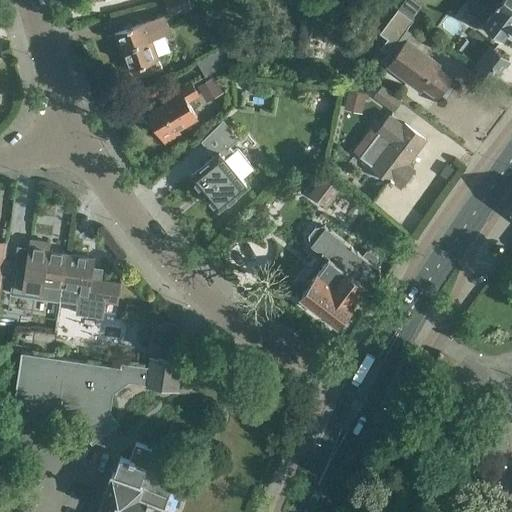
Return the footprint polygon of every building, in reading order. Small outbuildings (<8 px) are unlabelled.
[(189,0),(165,0),(170,14),(192,7),(189,0)] [(511,0),(499,0),(500,0),(499,0),(484,0),(474,15),(489,27),(488,29),(495,34),(496,32),(503,37),(506,32),(511,36),(511,0)] [(382,47),(388,52),(383,58),(389,62),(388,63),(421,88),(423,85),(438,97),(441,93),(447,98),(455,87),(449,83),(452,79),(437,67),(439,65),(406,39),(411,32),(406,28),(413,19),(398,9),(381,32),(389,37),(382,47)] [(163,14),(114,32),(128,70),(130,69),(133,78),(148,73),(144,63),(158,58),(150,38),(170,31),(163,14)] [(511,58),(490,41),(473,64),(495,81),(511,58)] [(224,47),(197,61),(205,76),(231,61),(224,47)] [(197,85),(206,101),(223,92),(214,76),(197,85)] [(201,95),(193,81),(166,97),(168,100),(148,111),(166,142),(181,133),(179,129),(199,116),(190,101),(201,95)] [(374,96),(394,111),(402,100),(382,85),(374,96)] [(362,113),(366,93),(347,89),(343,109),(362,113)] [(360,156),(372,165),(371,166),(389,179),(388,180),(392,183),(394,180),(402,186),(414,169),(407,163),(425,138),(404,121),(402,124),(389,114),(377,130),(379,131),(360,156)] [(190,173),(218,207),(246,185),(241,178),(253,168),(236,147),(232,150),(228,145),(236,138),(222,120),(202,140),(214,154),(190,173)] [(326,206),(341,187),(323,173),(308,193),(326,206)] [(328,258),(302,292),(321,307),(339,320),(366,285),(372,285),(380,275),(379,269),(380,267),(374,262),(377,258),(377,254),(370,248),(367,249),(363,254),(325,224),(315,225),(309,234),(310,243),(328,258)] [(43,283),(61,285),(66,253),(48,251),(49,242),(29,239),(22,289),(42,292),(43,283)] [(66,253),(61,285),(79,288),(77,297),(117,302),(120,282),(91,278),(94,257),(66,253)] [(16,285),(2,283),(1,292),(14,294),(16,285)] [(0,312),(11,314),(12,307),(0,305),(0,312)] [(153,318),(151,333),(176,336),(178,322),(153,318)] [(176,336),(151,333),(150,344),(175,347),(176,336)] [(22,351),(10,428),(31,431),(32,426),(54,409),(73,412),(93,438),(113,422),(109,416),(112,393),(128,381),(146,383),(178,388),(182,361),(151,356),(149,365),(122,361),(121,366),(22,351)] [(102,511),(162,511),(175,476),(162,472),(169,454),(136,442),(129,460),(121,456),(115,473),(113,472),(101,504),(104,506),(102,511)]
